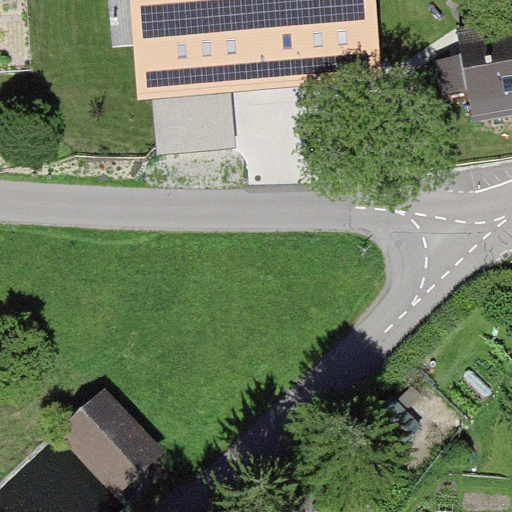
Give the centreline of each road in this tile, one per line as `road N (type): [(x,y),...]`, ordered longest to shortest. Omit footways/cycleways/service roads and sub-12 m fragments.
road 1 (unclassified): [(0,197),(144,208),(357,208),(424,220),(470,254)]
road 2 (unclassified): [(194,511),(470,254)]
